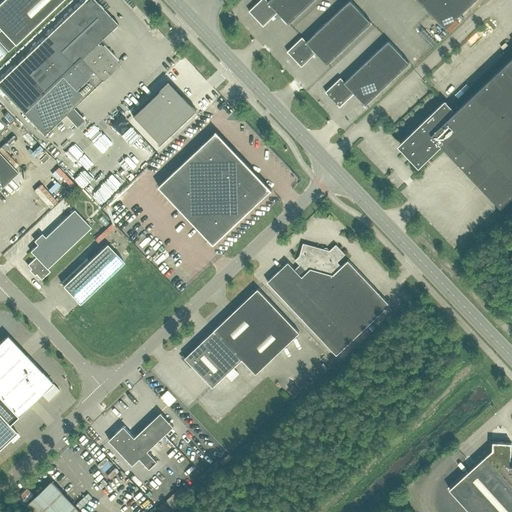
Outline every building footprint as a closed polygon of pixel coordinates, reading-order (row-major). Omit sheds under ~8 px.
[(1,0),(0,1),(0,27),(1,29),(0,30),(0,41),(8,50),(15,44),(60,0),(1,0)] [(84,0),(0,79),(0,88),(44,135),(102,79),(101,79),(117,64),(97,43),(117,23),(95,0),(84,0)] [(313,0),(268,0),(268,1),(267,0),(260,0),(249,11),(263,26),(278,12),(289,24),(313,0)] [(371,22),(350,0),(349,0),(306,41),(302,37),(287,51),(301,66),(316,52),(327,64),(371,22)] [(418,0),(431,14),(445,0),(418,0)] [(460,14),(446,0),(445,0),(431,14),(445,28),(455,19),(460,14)] [(446,0),(460,14),(475,0),(446,0)] [(455,19),(445,28),(449,33),(459,23),(455,19)] [(325,91),(340,107),(354,93),(365,104),(409,63),(388,40),(345,82),(340,77),(325,91)] [(444,102),(403,140),(423,162),(442,145),(500,207),(511,195),(511,56),(454,112),(444,102)] [(160,144),(197,110),(169,80),(132,115),(160,144)] [(121,115),(112,124),(120,132),(127,127),(124,124),(127,121),(121,115)] [(186,215),(244,160),(216,131),(215,131),(216,132),(158,186),(186,215)] [(0,188),(18,172),(0,152),(0,188)] [(270,190),(271,190),(272,190),(244,160),(186,215),(213,244),(270,190)] [(41,279),(50,271),(47,268),(91,227),(74,209),(30,251),(36,257),(27,265),(41,279)] [(107,243),(62,285),(79,303),(124,261),(107,243)] [(336,354),(350,341),(389,304),(348,260),(341,266),(337,262),(345,254),(336,244),(330,250),(303,243),(300,255),(295,260),(300,264),(295,269),(288,262),(267,281),(336,354)] [(249,296),(214,329),(198,345),(197,343),(182,357),(191,366),(192,365),(213,387),(242,359),(256,373),(299,332),(258,288),(255,291),(253,290),(248,295),(249,296)] [(7,335),(0,341),(0,397),(17,416),(41,393),(48,401),(59,390),(7,335)] [(0,447),(16,432),(9,424),(17,416),(0,397),(0,447)] [(161,412),(134,437),(124,425),(109,439),(132,465),(140,458),(149,468),(157,461),(147,450),(173,426),(161,412)] [(493,441),(492,453),(488,453),(449,488),(470,511),(511,511),(511,449),(511,450),(511,442),(493,441)] [(36,511),(81,511),(51,480),(28,503),(36,511)]
